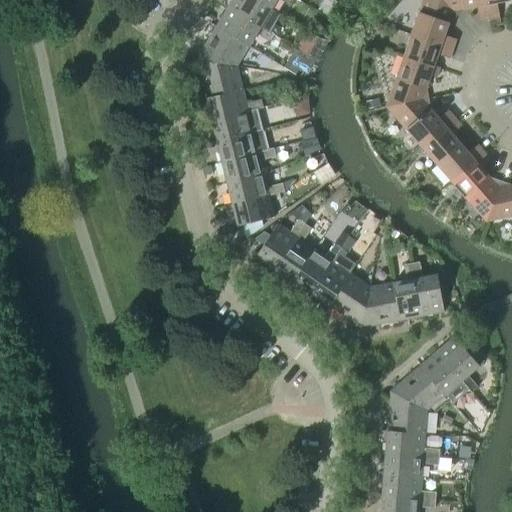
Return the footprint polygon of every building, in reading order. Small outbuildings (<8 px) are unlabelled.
[(269,8),(255,0),(231,0),(227,8),(268,33),(279,14),(269,8)] [(292,0),(255,0),(269,8),(274,0),(282,0),(290,5),(292,0)] [(455,16),(440,0),(422,0),(411,35),(446,47),(450,37),(443,35),(448,22),(455,16)] [(486,11),(483,0),(440,0),(455,16),(462,9),(476,7),(477,13),(486,11)] [(483,0),(486,11),(477,13),(479,19),(489,17),(490,24),(500,22),(496,3),(509,0),(483,0)] [(268,33),(227,8),(216,27),(247,46),(254,34),(268,42),(272,35),(268,33)] [(235,66),(247,46),(216,27),(195,61),(235,66)] [(308,53),(318,38),(308,31),(288,60),(308,74),(317,60),(308,53)] [(446,47),(411,35),(403,56),(432,66),(433,65),(437,54),(449,59),(455,39),(450,37),(446,47)] [(439,67),(433,65),(432,66),(403,56),(386,107),(427,99),(425,89),(429,76),(435,78),(439,67)] [(241,91),(235,66),(195,61),(205,100),(241,91)] [(244,104),(241,91),(205,100),(210,121),(256,109),(262,108),(260,100),(244,104)] [(428,108),(427,99),(386,107),(421,147),(449,122),(443,115),(438,119),(428,108)] [(256,109),(210,121),(215,142),(252,132),(257,131),(261,130),(256,109)] [(435,164),(459,144),(451,135),(460,126),(447,111),(443,115),(449,122),(421,147),(435,164)] [(257,131),(252,132),(215,142),(220,163),(267,151),(261,130),(257,131)] [(479,157),(486,166),(491,161),(477,146),(468,154),(459,144),(435,164),(451,182),(479,157)] [(273,149),(267,151),(220,163),(226,184),(262,174),(259,161),(275,157),(273,149)] [(485,222),(499,182),(489,179),(481,170),(486,166),(479,157),(451,182),(485,222)] [(268,196),(283,192),(281,184),(266,188),(262,174),(226,184),(231,205),(268,196)] [(511,184),(509,185),(499,182),(485,222),(511,216),(511,184)] [(268,196),(231,205),(236,226),(241,225),(260,220),(273,217),(270,203),(268,196)] [(274,268),(304,224),(297,219),(288,232),(277,224),(255,256),(274,268)] [(292,281),(313,249),(303,242),(311,229),(304,224),(274,268),(292,281)] [(309,293),(340,248),(333,244),(324,257),(313,249),(292,281),(309,293)] [(327,305),(349,274),(337,266),(346,253),(340,248),(309,293),(327,305)] [(418,262),(410,263),(420,316),(443,312),(436,275),(421,278),(418,262)] [(420,316),(410,263),(402,264),(405,281),(392,283),(399,320),(420,316)] [(359,327),(368,287),(349,274),(327,305),(359,327)] [(399,320),(392,283),(368,287),(359,327),(399,320)] [(453,338),(436,352),(471,393),(477,387),(467,375),(477,366),(453,338)] [(471,393),(436,352),(420,366),(444,395),(454,386),(464,398),(470,394),(471,393)] [(444,395),(420,366),(390,392),(426,410),(444,395)] [(424,435),(426,410),(390,392),(386,432),(424,435)] [(423,448),(424,435),(386,432),(385,454),(437,458),(438,449),(423,448)] [(437,466),(437,458),(385,454),(383,475),(421,478),(422,465),(437,466)] [(420,492),(421,478),(383,475),(381,497),(435,501),(436,493),(420,492)] [(434,509),(435,501),(381,497),(379,511),(417,511),(418,508),(434,509)]
